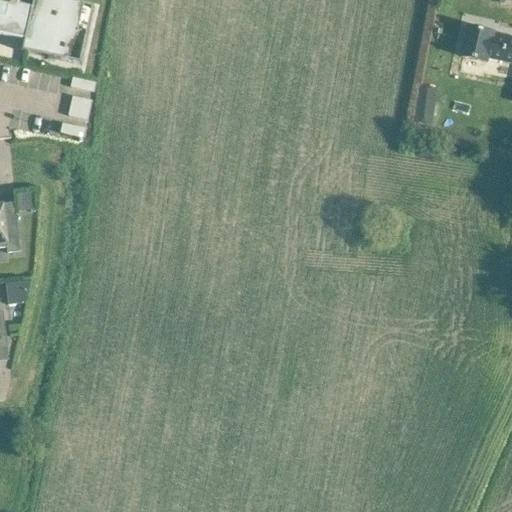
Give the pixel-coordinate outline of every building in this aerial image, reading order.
[(0,0),(0,37),(26,43),(23,54),(82,67),(96,9),(54,0),(36,0),(34,11),(21,8),(22,0),(0,0)] [(468,28),(463,48),(461,58),(487,64),(488,60),(511,65),(511,39),(494,35),(494,34),(468,28)] [(95,94),(97,84),(74,79),(72,89),(95,94)] [(93,103),(74,98),(69,118),(89,122),(93,103)] [(417,101),(414,125),(432,127),(434,103),(417,101)] [(63,125),(61,135),(85,140),(87,130),(63,125)] [(0,207),(0,249),(7,249),(7,254),(21,253),(18,228),(5,229),(3,209),(4,209),(4,208),(0,207)]
